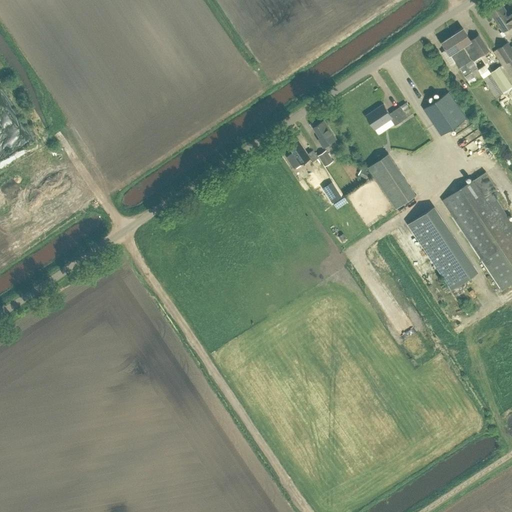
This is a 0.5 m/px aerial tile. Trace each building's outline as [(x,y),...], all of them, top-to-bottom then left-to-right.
[(511,10),(508,14),(502,4),(490,11),(503,31),(511,25),(511,10)] [(472,60),(488,50),(479,35),(470,41),(462,29),(452,36),(460,48),(462,46),(472,60)] [(462,46),(460,48),(452,36),(443,42),(448,49),(442,53),(451,66),(457,62),(461,68),(472,60),(462,46)] [(507,62),(511,58),(511,46),(508,41),(497,48),(507,62)] [(483,77),(472,60),(461,68),(471,84),(483,77)] [(504,92),(511,86),(511,83),(500,65),(490,72),(504,92)] [(483,77),(496,97),(504,92),(490,72),(483,77)] [(441,135),(466,118),(449,92),(423,108),(441,135)] [(384,104),(366,115),(375,129),(391,119),(395,125),(408,117),(404,111),(401,106),(390,113),(384,104)] [(323,147),(336,138),(324,120),(313,127),(320,138),(318,139),(323,147)] [(289,146),(293,152),(287,156),(295,168),(311,158),(299,140),(289,146)] [(325,165),(331,161),(333,160),(326,149),(318,154),(325,165)] [(313,150),(308,154),(313,161),(319,157),(313,150)] [(396,208),(416,195),(388,153),(368,166),(396,208)] [(362,169),(360,174),(366,177),(368,172),(362,169)] [(300,178),(311,194),(321,187),(310,171),(300,178)] [(502,289),(511,282),(511,223),(490,192),(497,187),(486,171),(443,200),(502,289)] [(325,187),(323,188),(332,202),(341,196),(332,182),(325,187)] [(425,212),(409,223),(452,288),(468,277),(425,212)]
